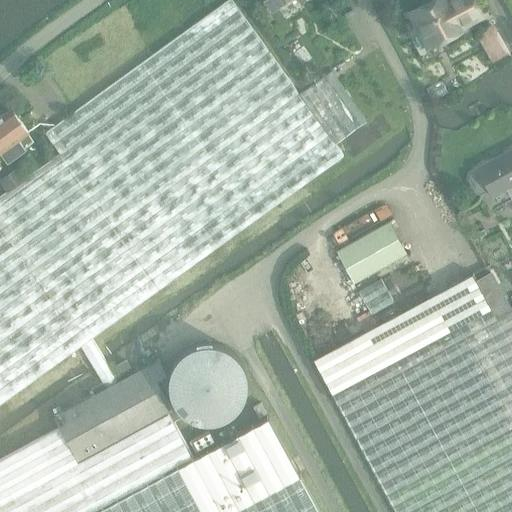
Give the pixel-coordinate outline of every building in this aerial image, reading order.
[(0,402),(80,345),(92,364),(104,356),(92,337),(343,155),(336,145),(300,94),(230,0),(229,0),(45,133),(61,154),(25,179),(13,188),(0,196),(0,402)] [(306,0),(267,0),(273,9),(288,0),(306,0)] [(417,25),(406,30),(423,61),(457,43),(455,39),(471,30),(465,20),(480,12),(473,0),(447,0),(444,2),(443,0),(428,0),(409,10),(417,25)] [(330,72),(300,94),(336,145),(367,123),(342,89),(330,72)] [(441,80),(425,88),(432,101),(448,93),(441,80)] [(11,107),(0,115),(0,151),(6,160),(24,148),(23,146),(32,140),(26,132),(28,131),(11,107)] [(471,176),(470,180),(476,191),(483,193),(489,190),(492,196),(506,189),(511,198),(511,197),(511,149),(477,168),(479,171),(471,176)] [(17,167),(4,176),(13,188),(25,179),(17,167)] [(355,284),(406,254),(387,221),(336,251),(355,284)] [(511,511),(511,310),(510,312),(490,275),(477,282),(472,274),(313,360),(395,511),(511,511)] [(393,302),(380,278),(360,290),(373,313),(393,302)] [(170,371),(169,378),(169,383),(169,388),(171,393),(173,398),(175,402),(177,406),(181,409),(183,411),(185,413),(189,415),(195,418),(201,420),(208,420),(215,420),(221,418),(227,415),(233,412),(238,407),(242,402),(245,396),(247,390),(248,383),(247,376),(246,370),(244,364),(243,362),(239,356),(234,351),(229,347),(223,344),(216,342),(210,342),(203,342),(197,343),(190,346),(185,349),(180,354),(176,359),(172,365),(170,371)] [(318,511),(268,417),(193,458),(167,412),(173,408),(158,379),(167,374),(159,359),(119,380),(104,356),(92,364),(103,382),(91,388),(94,392),(53,415),(60,428),(0,459),(0,511),(318,511)] [(120,375),(131,369),(126,360),(115,366),(120,375)] [(260,402),(252,407),(258,417),(266,413),(260,402)] [(208,431),(192,440),(197,450),(214,442),(208,431)]
